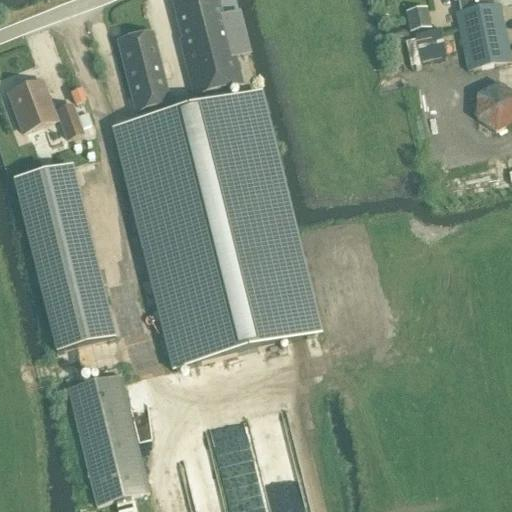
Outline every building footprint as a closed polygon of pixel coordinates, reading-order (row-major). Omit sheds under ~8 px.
[(172,0),(172,1),(181,37),(183,43),(180,44),(195,100),(199,99),(237,89),(242,87),(235,60),(232,46),(242,43),(247,42),(242,25),(240,15),(238,16),(222,20),(222,17),(217,0),(172,0)] [(454,0),(455,5),(458,5),(461,17),(456,18),(468,75),(511,67),(500,9),(495,10),(493,0),(454,0)] [(429,18),(407,23),(410,36),(431,31),(429,18)] [(424,69),(448,63),(441,31),(417,36),(424,69)] [(171,108),(153,38),(118,47),(136,117),(171,108)] [(59,118),(55,120),(43,87),(10,99),(25,138),(58,126),(65,146),(84,139),(73,111),(58,117),(59,118)] [(511,130),(511,96),(499,88),(476,99),(475,124),(496,138),(511,130)] [(77,110),(85,106),(81,96),(73,99),(77,110)] [(258,98),(117,133),(177,374),(318,339),(258,98)] [(14,186),(57,356),(115,342),(73,171),(14,186)] [(121,382),(69,394),(97,510),(115,506),(116,511),(137,511),(135,501),(149,498),(121,382)]
